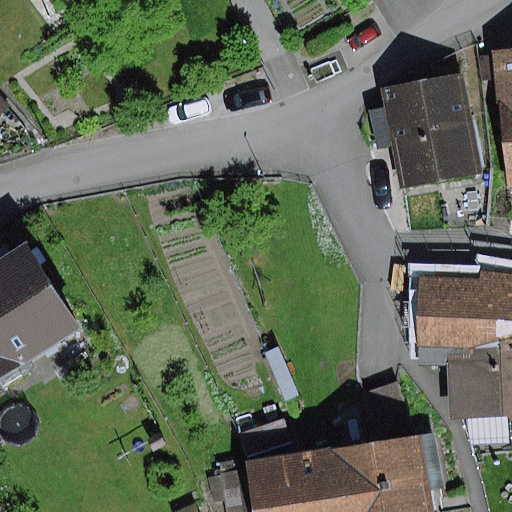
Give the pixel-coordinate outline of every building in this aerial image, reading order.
[(511,50),(488,53),(502,187),(511,185),(511,50)] [(461,78),(385,89),(388,110),(369,112),(376,157),(393,154),(398,187),(477,175),(461,78)] [(24,248),(0,262),(0,375),(75,332),(24,248)] [(476,282),(417,280),(414,347),(498,348),(511,347),(511,274),(477,272),(476,282)] [(498,348),(414,347),(415,364),(443,363),(447,421),(501,421),(498,348)] [(511,347),(498,348),(501,421),(511,428),(511,347)] [(373,445),(414,438),(395,384),(363,393),(373,445)] [(373,445),(242,465),(248,511),(425,511),(414,438),(373,445)]
